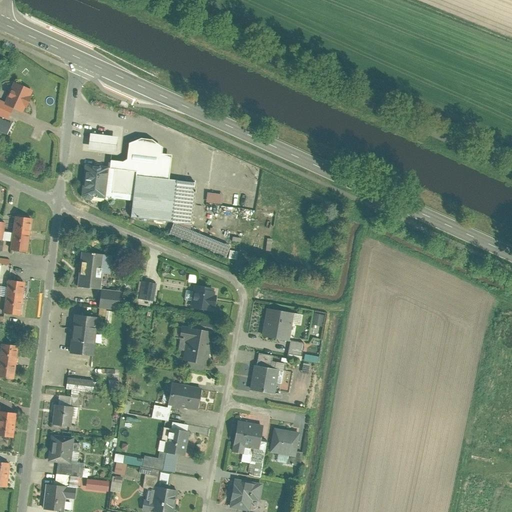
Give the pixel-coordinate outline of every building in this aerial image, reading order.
[(0,117),(8,121),(13,109),(24,114),(33,92),(14,84),(6,104),(0,101),(0,117)] [(116,139),(89,135),(86,151),(114,156),(116,139)] [(110,163),(109,171),(105,198),(132,202),(135,177),(167,181),(170,157),(161,156),(162,150),(152,142),(138,140),(127,145),(125,161),(121,164),(110,163)] [(109,171),(82,168),(78,202),(104,205),(105,198),(109,171)] [(167,181),(135,177),(132,202),(130,220),(189,227),(195,185),(167,181)] [(207,202),(222,204),(223,194),(208,192),(207,202)] [(16,216),(14,233),(31,235),(33,219),(16,216)] [(11,252),(28,254),(31,235),(14,233),(11,252)] [(80,254),(76,288),(99,291),(101,274),(103,257),(80,254)] [(0,263),(10,265),(10,259),(0,257),(0,263)] [(112,258),(103,257),(101,274),(110,276),(112,258)] [(9,280),(6,297),(24,299),(26,283),(9,280)] [(138,301),(153,303),(155,285),(141,283),(138,301)] [(189,310),(211,313),(215,290),(193,286),(189,310)] [(99,290),(97,310),(117,312),(119,292),(99,290)] [(4,316),(22,318),(24,299),(6,297),(4,316)] [(266,310),(260,339),(288,344),(291,325),(293,315),(266,310)] [(302,317),(293,315),(291,325),(300,327),(302,317)] [(324,317),(313,315),(311,326),(322,328),(324,317)] [(68,355),(92,358),(97,319),(73,316),(68,355)] [(182,362),(206,367),(212,335),(180,329),(178,341),(186,342),(182,362)] [(303,345),(290,342),(288,355),(300,357),(303,345)] [(2,345),(0,357),(0,360),(17,363),(19,347),(2,345)] [(318,354),(305,352),(304,361),(316,364),(318,354)] [(272,358),(258,355),(256,367),(269,369),(272,358)] [(0,379),(15,382),(17,363),(0,360),(0,379)] [(312,366),(298,364),(297,374),(310,376),(312,366)] [(249,391),(273,396),(278,372),(253,367),(249,391)] [(92,382),(67,379),(65,391),(91,394),(91,391),(92,383),(92,382)] [(102,384),(92,383),(91,391),(101,392),(102,384)] [(171,385),(167,407),(196,413),(200,390),(171,385)] [(51,426),(70,429),(72,409),(54,407),(51,426)] [(153,407),(151,419),(168,423),(170,410),(153,407)] [(0,437),(14,439),(17,415),(0,413),(0,437)] [(262,427),(236,422),(231,454),(242,456),(243,449),(258,451),(262,427)] [(177,457),(184,458),(188,434),(167,430),(163,454),(165,454),(177,457)] [(301,454),(295,453),(299,435),(273,430),(268,454),(288,457),(286,465),(299,468),(301,454)] [(50,436),(46,463),(70,466),(73,438),(50,436)] [(142,468),(162,472),(165,454),(163,454),(158,453),(157,460),(144,458),(142,468)] [(177,457),(165,454),(162,472),(174,474),(177,457)] [(142,461),(115,456),(114,463),(115,463),(126,465),(141,468),(142,461)] [(0,487),(8,489),(11,465),(0,463),(0,487)] [(126,465),(115,463),(113,475),(124,477),(126,465)] [(142,511),(144,511),(172,511),(176,492),(168,491),(171,474),(158,472),(155,488),(154,492),(146,491),(142,511)] [(122,480),(112,478),(109,493),(119,494),(122,480)] [(107,484),(86,481),(85,491),(106,494),(107,484)] [(233,481),(228,509),(244,511),(248,511),(250,502),(258,503),(262,486),(233,481)] [(45,486),(42,511),(49,511),(63,511),(66,489),(45,486)]
